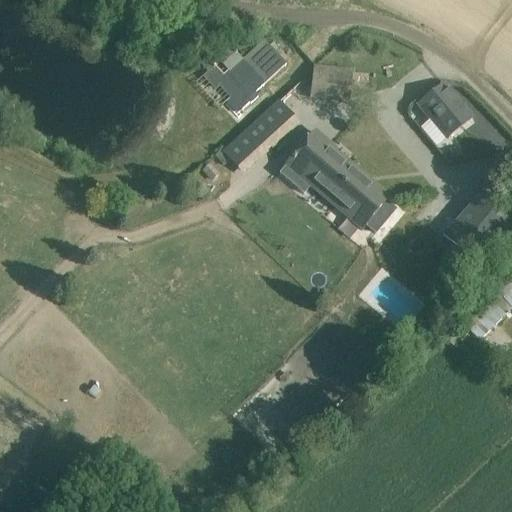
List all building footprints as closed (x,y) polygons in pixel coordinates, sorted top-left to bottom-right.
[(229,36),(197,62),(207,73),(202,77),(214,91),(218,88),(230,100),(226,103),(236,115),(267,88),(264,85),(285,65),(262,39),(245,54),(229,36)] [(315,68),(313,83),(350,88),(351,72),(315,68)] [(445,86),(422,103),(449,138),(472,120),(445,86)] [(278,102),(222,154),(233,165),(289,113),(278,102)] [(333,149),(314,133),(279,176),(303,196),(315,182),(350,211),(345,217),(362,232),(366,227),(375,234),(394,211),(385,204),(389,199),(372,185),(370,188),(329,153),(333,149)] [(463,157),(460,148),(448,151),(451,160),(463,157)] [(210,165),(202,172),(212,182),(219,176),(210,165)] [(511,219),(482,194),(442,239),(481,273),(511,237),(511,219)] [(460,255),(450,246),(442,255),(444,257),(442,259),(449,266),(451,263),(452,264),(460,255)] [(511,278),(462,325),(479,343),(511,311),(511,278)]
